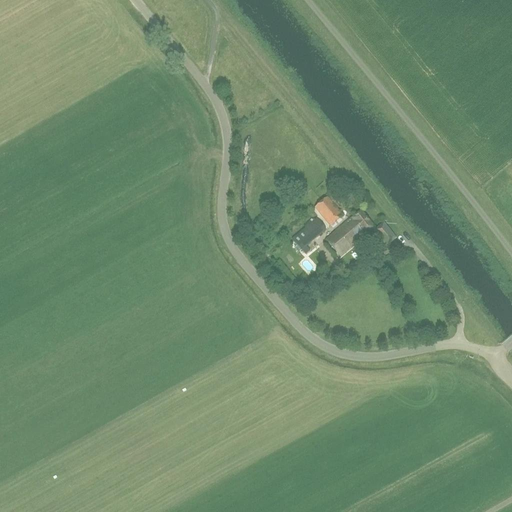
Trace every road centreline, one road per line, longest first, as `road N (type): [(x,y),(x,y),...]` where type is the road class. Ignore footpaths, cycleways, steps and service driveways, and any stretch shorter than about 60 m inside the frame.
road 1 (unclassified): [(494,356),(458,345),(349,355),(301,330),(230,240),(222,200),(227,137),(207,85),(134,0)]
road 2 (unclassified): [(511,253),(307,0)]
